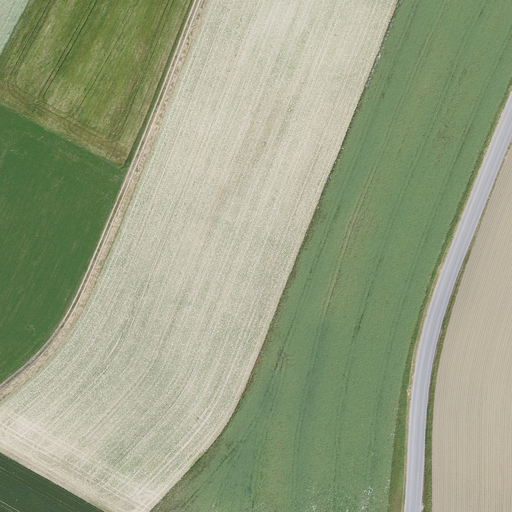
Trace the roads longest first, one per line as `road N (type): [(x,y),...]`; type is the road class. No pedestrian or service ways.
road 1 (track): [(0,391),(74,311),(198,0)]
road 2 (tertiary): [(511,113),(434,321),(413,511)]
